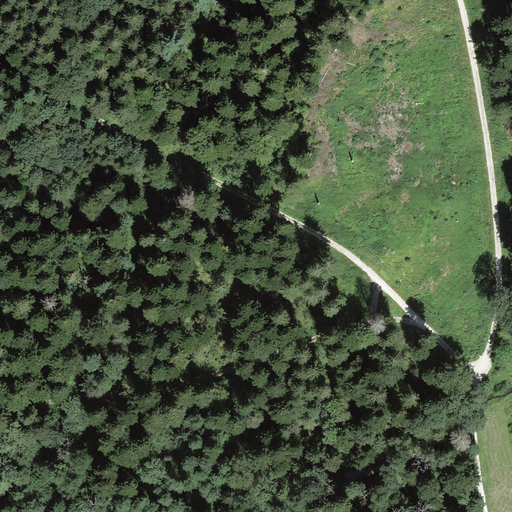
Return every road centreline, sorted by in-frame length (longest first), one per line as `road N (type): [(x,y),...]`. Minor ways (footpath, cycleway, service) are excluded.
road 1 (track): [(0,73),(311,228),(381,279),(470,381),(481,511)]
road 2 (track): [(417,313),(368,314),(183,381),(0,407)]
road 3 (track): [(457,0),(497,254),(495,315),(470,381)]
